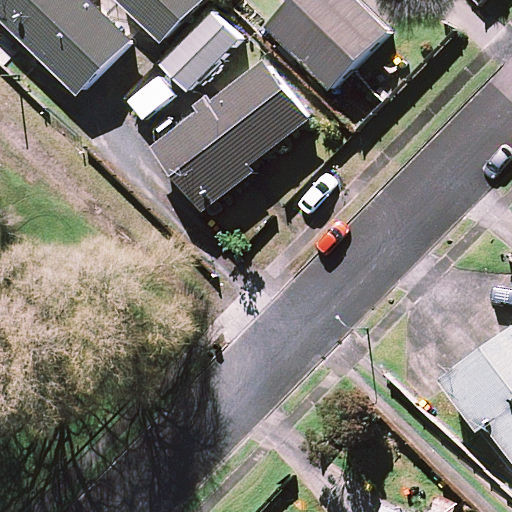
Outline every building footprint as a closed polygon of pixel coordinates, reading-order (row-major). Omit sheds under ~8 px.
[(0,0),(0,9),(34,45),(19,60),(54,97),(70,82),(86,98),(138,46),(93,0),(0,0)] [(213,1),(212,0),(125,0),(125,1),(168,45),(213,1)] [(394,34),(361,0),(304,0),(275,29),(336,91),(394,34)] [(246,41),(220,15),(169,67),(195,92),(246,41)] [(417,59),(401,41),(360,78),(376,96),(417,59)] [(162,150),(213,213),(265,171),(261,167),(317,121),(270,63),(162,150)] [(511,342),(453,385),(490,436),(497,431),(511,452),(511,342)]
